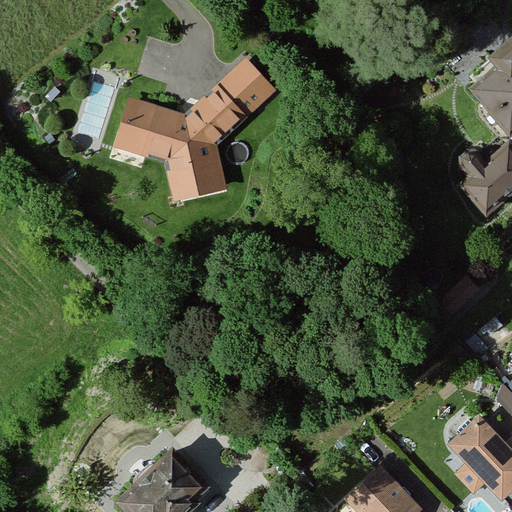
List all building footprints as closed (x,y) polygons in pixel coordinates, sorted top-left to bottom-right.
[(511,36),(508,32),(478,56),(491,72),(468,91),(503,134),(511,127),(511,36)] [(273,90),(241,58),(178,115),(124,98),(109,148),(158,164),(165,206),(226,192),(216,146),(273,90)] [(511,184),(511,155),(501,143),(476,165),(468,156),(455,167),(464,176),(456,183),(481,211),(511,184)] [(482,295),(464,278),(438,305),(456,322),(482,295)] [(511,453),(478,416),(447,444),(464,463),(455,472),(474,493),(485,484),(501,502),(511,491),(511,453)] [(170,443),(112,497),(126,511),(183,511),(211,486),(170,443)] [(420,511),(423,510),(379,465),(346,498),(360,511),(420,511)]
